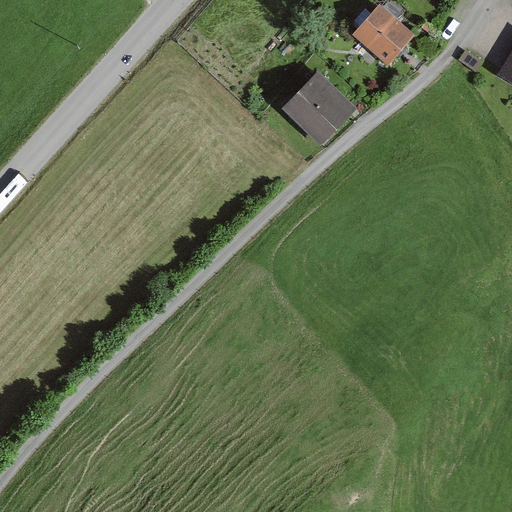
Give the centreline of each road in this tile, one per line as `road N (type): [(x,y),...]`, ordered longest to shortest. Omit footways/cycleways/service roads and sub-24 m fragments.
road 1 (unclassified): [(491,0),(454,52),(244,235),(55,421),(0,488)]
road 2 (tertiary): [(0,194),(175,0)]
